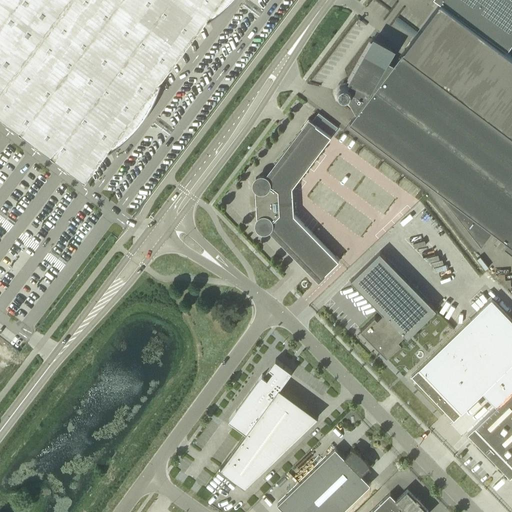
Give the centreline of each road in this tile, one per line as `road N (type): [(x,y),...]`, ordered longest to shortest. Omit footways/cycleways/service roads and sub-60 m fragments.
road 1 (unclassified): [(474,511),(272,308)]
road 2 (tertiary): [(293,46),(158,220)]
road 3 (unclassified): [(147,479),(272,308)]
road 4 (tertiary): [(175,221),(278,80),(293,46)]
road 5 (tertiary): [(0,433),(99,304)]
